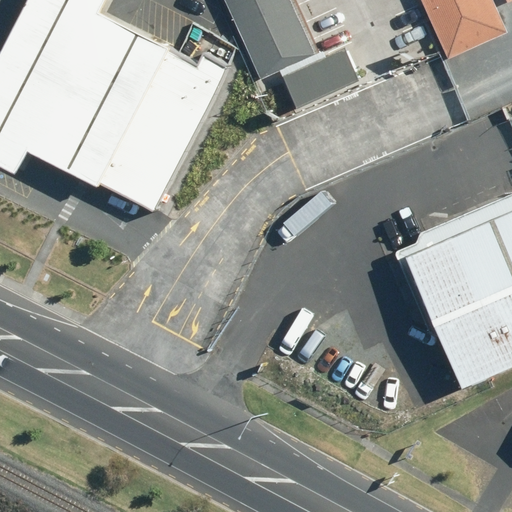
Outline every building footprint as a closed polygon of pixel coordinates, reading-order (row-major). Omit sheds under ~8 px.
[(159,209),(234,63),(209,50),(203,61),(176,47),(178,45),(107,9),(111,0),(35,0),(0,69),(0,155),(26,169),(37,147),(159,209)] [(231,0),(244,30),(313,0),(231,0)] [(316,41),(334,82),(335,81),(338,87),(347,83),(344,77),(440,36),(424,0),(376,0),(382,12),(316,41)] [(485,0),(432,0),(441,19),(485,0)] [(511,363),(511,206),(408,251),(465,384),(511,363)]
